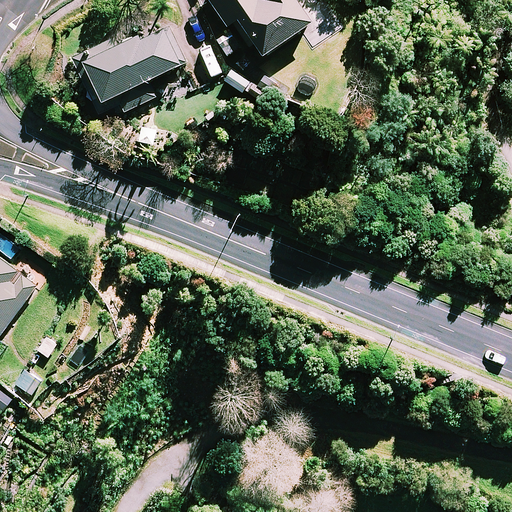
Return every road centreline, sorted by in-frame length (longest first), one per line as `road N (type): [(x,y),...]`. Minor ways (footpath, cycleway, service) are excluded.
road 1 (tertiary): [(511,356),(108,191)]
road 2 (tertiary): [(0,123),(108,191)]
